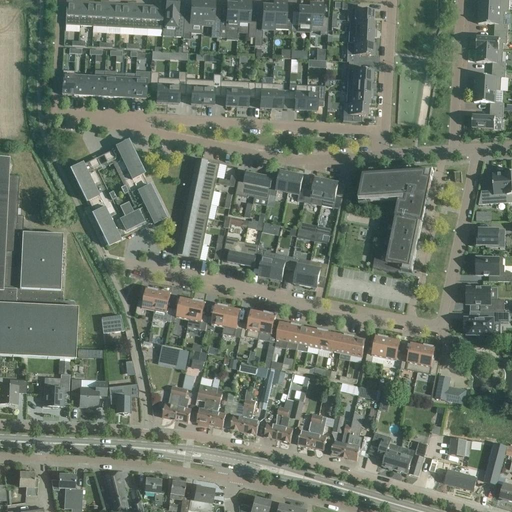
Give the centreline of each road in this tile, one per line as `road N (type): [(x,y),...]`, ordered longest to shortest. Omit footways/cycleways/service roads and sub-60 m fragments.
road 1 (residential): [(478,511),(198,437),(0,426)]
road 2 (residential): [(409,321),(102,255)]
road 3 (residential): [(382,156),(297,162),(110,124)]
road 4 (residential): [(383,132),(151,119),(110,124)]
road 5 (residential): [(477,150),(441,327),(409,321)]
road 6 (tertiary): [(234,462),(41,443)]
road 7 (tertiary): [(419,511),(234,462)]
road 8 (residential): [(40,459),(230,478)]
road 9 (residential): [(443,152),(409,321)]
road 10 (residential): [(110,124),(54,113),(60,0)]
road 11 (residential): [(462,0),(455,151)]
road 12 (residential): [(230,478),(365,511)]
road 13 (residential): [(383,132),(390,0)]
